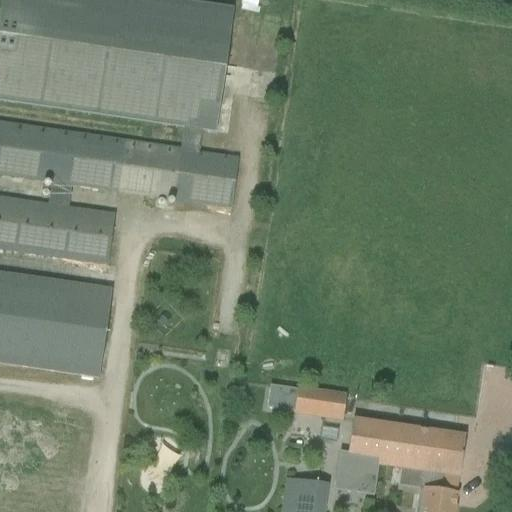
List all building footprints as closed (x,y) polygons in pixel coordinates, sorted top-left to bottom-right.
[(253,0),(171,0),(143,184),(233,197),(263,1),(253,0)] [(270,388),(269,389),(266,410),(280,412),(283,390),(270,388)] [(294,414),(294,416),(311,418),(315,393),(298,390),(298,392),(294,414)] [(423,492),(419,511),(453,511),(456,497),(450,496),(453,478),(459,479),(464,440),(445,437),(352,423),(348,449),(347,456),(343,482),(335,481),(334,492),(370,498),(372,498),(374,498),(378,467),(401,470),(397,488),(423,492)] [(323,511),(327,488),(326,488),(295,483),(285,481),(281,511),(323,511)]
